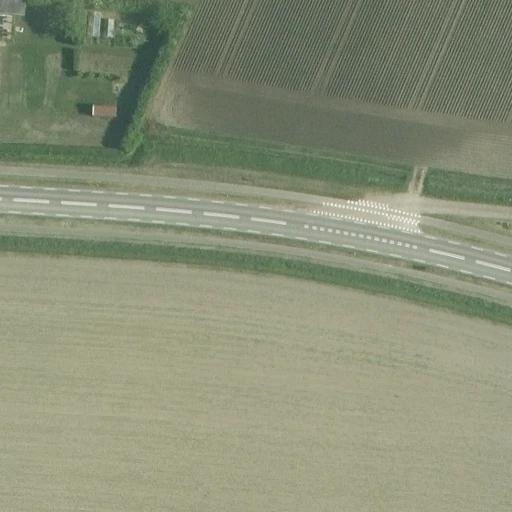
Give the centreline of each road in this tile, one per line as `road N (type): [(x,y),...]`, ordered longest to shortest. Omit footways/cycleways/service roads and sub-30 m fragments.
road 1 (secondary): [(361,237),(183,208),(0,197)]
road 2 (unclassified): [(511,212),(395,198),(361,237)]
road 3 (secondary): [(511,270),(361,237)]
